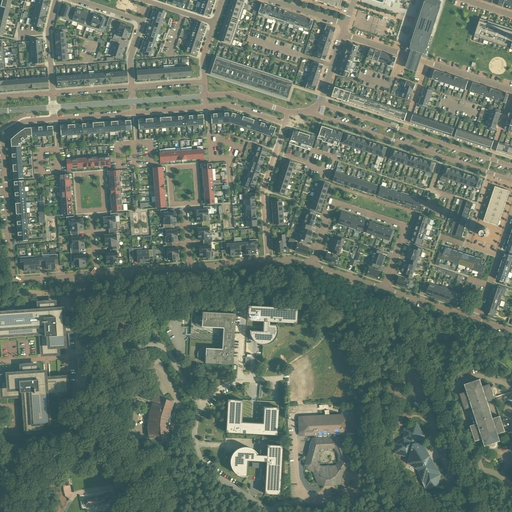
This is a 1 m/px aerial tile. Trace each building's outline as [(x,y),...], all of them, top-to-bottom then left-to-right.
[(244,9),(245,4),(244,3),(244,4),(234,0),(232,6),(244,9)] [(312,0),(338,8),(341,0),(312,0)] [(408,45),(406,51),(411,52),(409,57),(409,58),(405,71),(415,74),(419,62),(420,60),(421,56),(426,58),(445,0),(422,0),(414,24),(412,32),(408,45)] [(35,3),(33,8),(45,11),(46,6),(35,3)] [(202,3),(200,8),(209,11),(211,6),(202,3)] [(262,17),(266,5),(261,3),(257,16),(262,17)] [(61,13),(60,17),(66,19),(65,20),(68,21),(70,15),(67,14),(70,7),(64,5),(62,9),(61,9),(60,12),(61,13)] [(267,19),(271,7),(266,5),(262,17),(267,19)] [(242,14),(244,9),(232,6),(231,10),(231,11),(242,14)] [(273,19),(277,8),(271,7),(267,19),(273,21),(273,19)] [(33,8),(32,14),(44,17),(44,16),(45,11),(33,8)] [(200,8),(198,13),(208,16),(209,11),(200,8)] [(278,21),(282,10),(277,8),(273,19),(277,20),(278,21)] [(70,15),(68,21),(71,22),(72,21),(77,23),(78,23),(82,12),(80,11),(81,10),(77,9),(77,10),(76,10),(73,16),(70,15)] [(162,19),(165,11),(157,9),(156,12),(153,11),(152,16),(162,19)] [(283,22),(287,12),(282,10),(278,21),(277,20),(277,22),(283,24),(283,22)] [(240,20),(242,14),(231,11),(230,11),(231,11),(229,16),(240,20)] [(77,23),(77,24),(82,26),(86,27),(88,21),(85,20),(87,13),(82,12),(78,23),(77,23)] [(289,24),(292,14),(287,12),(283,22),(289,24)] [(32,14),(31,19),(43,22),(42,22),(43,22),(44,16),(44,17),(32,14)] [(294,26),(297,15),(292,14),(289,24),(294,26)] [(88,21),(86,27),(90,28),(95,30),(99,17),(98,17),(98,16),(95,15),(95,16),(93,15),(91,22),(88,21)] [(299,27),(302,17),(297,15),(294,26),(293,27),(298,29),(299,28),(299,27)] [(160,26),(162,19),(152,16),(150,20),(153,21),(152,24),(160,26)] [(238,25),(240,20),(229,16),(227,21),(238,25)] [(99,17),(95,30),(104,33),(106,27),(103,26),(105,19),(99,17)] [(304,29),(307,19),(302,17),(299,27),(299,28),(303,29),(304,29)] [(511,28),(480,18),(474,37),(511,49),(511,28)] [(31,19),(29,25),(41,28),(42,22),(43,22),(31,19)] [(309,33),(313,20),(307,19),(304,29),(303,29),(303,31),(309,33)] [(196,21),(194,26),(203,29),(205,24),(196,21)] [(237,30),(238,25),(227,21),(226,26),(225,26),(237,30)] [(118,29),(118,30),(129,33),(131,27),(120,24),(118,29)] [(157,34),(160,26),(152,24),(151,27),(148,26),(147,30),(157,34)] [(333,34),(335,28),(323,24),(321,30),(323,30),(333,34)] [(194,26),(192,31),(202,34),(203,29),(194,26)] [(237,30),(225,26),(225,27),(224,31),(235,35),(237,30)] [(61,33),(55,33),(55,39),(65,38),(65,33),(68,32),(67,29),(61,29),(61,33)] [(116,29),(113,38),(119,40),(120,37),(127,39),(127,38),(128,38),(129,34),(128,34),(129,33),(118,30),(118,29),(116,29)] [(155,41),(157,34),(147,30),(145,35),(148,36),(147,39),(155,41)] [(332,39),(333,34),(323,30),(321,35),(332,39)] [(192,31),(190,36),(200,39),(202,34),(192,31)] [(235,35),(224,31),(222,36),(233,40),(235,35)] [(330,44),(332,39),(321,35),(319,35),(318,40),(330,44)] [(190,36),(189,41),(198,44),(200,39),(190,36)] [(233,40),(222,36),(220,42),(232,45),(233,40)] [(111,43),(109,48),(122,53),(123,51),(123,52),(125,48),(124,48),(124,47),(117,44),(118,42),(110,39),(109,42),(111,43)] [(152,49),(155,41),(147,39),(147,42),(143,41),(142,45),(152,49)] [(328,50),(330,44),(318,40),(316,46),(317,47),(317,46),(328,50)] [(189,41),(187,46),(196,50),(198,44),(189,41)] [(355,46),(355,45),(351,44),(350,44),(348,44),(346,49),(355,52),(357,53),(359,47),(355,46)] [(150,56),(152,49),(142,45),(140,50),(144,51),(143,54),(150,56)] [(187,46),(185,52),(195,55),(196,50),(187,46)] [(317,46),(317,47),(316,51),(316,52),(326,55),(328,50),(317,46)] [(109,48),(107,54),(120,59),(122,53),(109,48)] [(371,61),(375,50),(369,48),(365,59),(370,61),(371,61)] [(354,57),(355,52),(346,49),(344,54),(354,57)] [(377,61),(380,52),(375,50),(371,61),(377,63),(377,62),(377,61)] [(324,61),(326,55),(316,52),(316,51),(314,51),(312,57),(324,61)] [(382,63),(385,54),(380,52),(377,61),(377,62),(382,63)] [(352,62),(354,57),(344,54),(343,59),(352,62)] [(388,65),(391,55),(385,54),(382,63),(387,65),(388,65)] [(393,69),(396,57),(391,55),(388,65),(387,65),(387,67),(393,69)] [(30,63),(30,64),(30,67),(36,66),(36,63),(42,63),(42,57),(30,58),(30,63)] [(215,58),(210,73),(287,98),(292,83),(215,58)] [(350,67),(352,62),(343,59),(341,64),(350,67)] [(323,65),(312,62),(311,67),(321,71),(323,65)] [(349,72),(350,67),(341,64),(339,70),(348,73),(349,72)] [(319,76),(321,71),(311,67),(309,72),(319,76)] [(348,78),(350,73),(349,72),(348,73),(339,70),(337,75),(348,78)] [(439,81),(442,72),(437,71),(434,80),(439,81)] [(318,81),(319,76),(309,72),(307,77),(318,81)] [(444,83),(447,74),(442,72),(439,81),(444,83)] [(449,85),(452,76),(447,74),(444,83),(449,85)] [(454,86),(457,77),(452,76),(449,85),(454,86)] [(316,86),(318,81),(307,77),(306,82),(316,86)] [(459,88),(462,79),(457,77),(454,86),(459,88)] [(465,90),(468,81),(462,79),(459,88),(465,90)] [(314,91),(316,86),(306,82),(304,81),(302,87),(314,91)] [(414,90),(415,85),(405,81),(403,87),(404,87),(405,87),(414,90)] [(480,95),(483,86),(477,84),(474,93),(480,95)] [(485,97),(488,87),(483,86),(480,95),(485,97)] [(339,89),(334,87),(333,87),(333,88),(331,96),(330,96),(330,97),(331,97),(335,98),(336,98),(339,89)] [(344,91),(345,89),(339,87),(339,89),(336,98),(341,100),(344,91)] [(412,95),(414,90),(405,87),(404,87),(403,92),(412,95)] [(490,98),(493,89),(488,87),(485,97),(490,98)] [(431,97),(433,91),(424,88),(422,94),(431,97)] [(495,100),(498,91),(493,89),(490,98),(495,100)] [(349,92),(344,91),(341,100),(346,102),(349,92)] [(410,101),(412,95),(403,92),(401,91),(399,97),(410,101)] [(500,102),(503,92),(498,91),(495,100),(500,102)] [(354,95),(355,95),(355,93),(349,92),(346,102),(351,104),(354,95)] [(506,104),(509,94),(503,92),(500,102),(506,104)] [(429,102),(431,97),(422,94),(420,99),(429,102)] [(365,99),(364,98),(359,97),(357,105),(362,107),(365,99)] [(370,100),(371,99),(366,97),(365,97),(364,98),(365,99),(362,107),(367,109),(370,100)] [(427,107),(429,102),(420,99),(418,104),(427,107)] [(372,111),(375,102),(370,100),(367,109),(372,111)] [(386,106),(386,105),(380,104),(378,112),(383,114),(386,106)] [(391,107),(392,106),(386,104),(386,105),(386,106),(383,114),(388,116),(391,107)] [(394,118),(396,109),(391,107),(388,116),(394,118)] [(407,113),(407,112),(408,111),(402,109),(401,111),(399,119),(404,121),(405,120),(407,113)] [(499,119),(501,113),(492,110),(490,116),(499,119)] [(229,123),(231,113),(222,113),(223,124),(229,124),(229,123)] [(234,125),(237,115),(231,113),(229,123),(229,124),(234,125)] [(415,125),(418,116),(413,114),(410,123),(415,125)] [(239,127),(243,117),(237,115),(234,125),(239,127)] [(420,126),(423,117),(418,116),(415,125),(420,126)] [(497,124),(499,119),(490,116),(488,121),(497,124)] [(245,129),(248,118),(243,117),(239,127),(245,129)] [(425,128),(428,119),(423,117),(420,126),(425,128)] [(250,130),(253,120),(248,118),(245,129),(250,130)] [(431,130),(434,121),(428,119),(425,128),(431,130)] [(256,132),(259,122),(253,120),(250,130),(256,132)] [(436,131),(439,122),(434,121),(431,130),(436,131)] [(495,129),(497,124),(488,121),(486,126),(495,129)] [(261,134),(264,124),(259,122),(256,132),(261,134)] [(441,133),(444,124),(439,122),(436,131),(441,133)] [(266,136),(270,126),(264,124),(261,134),(266,136)] [(446,135),(449,126),(444,124),(441,133),(446,135)] [(275,128),(270,126),(266,136),(266,137),(272,139),(275,128)] [(322,140),(326,128),(321,126),(317,138),(322,140)] [(452,137),(454,128),(449,126),(446,135),(452,137)] [(31,136),(31,128),(24,128),(22,130),(13,137),(10,139),(11,147),(19,146),(18,144),(20,143),(28,137),(27,136),(31,136)] [(327,143),(331,130),(326,128),(322,140),(321,141),(327,143)] [(459,139),(462,130),(457,128),(454,138),(459,139)] [(294,146),(299,132),(293,130),(289,144),(294,146)] [(332,145),(337,131),(331,130),(327,143),(332,145)] [(465,141),(468,132),(462,130),(459,139),(465,141)] [(337,147),(342,133),(337,131),(332,145),(337,147)] [(299,147),(304,134),(299,132),(294,146),(299,147)] [(470,143),(473,134),(468,132),(465,141),(470,143)] [(304,149),(309,135),(304,134),(299,147),(304,149)] [(350,136),(344,134),(341,144),(347,146),(350,136)] [(475,144),(478,135),(473,134),(470,143),(475,144)] [(310,151),(314,137),(309,135),(304,149),(310,151)] [(480,146),(483,137),(478,135),(475,144),(480,146)] [(355,137),(350,136),(347,146),(352,148),(355,137)] [(360,139),(355,137),(352,148),(357,149),(360,139)] [(485,148),(488,139),(483,137),(480,146),(485,148)] [(366,141),(360,139),(357,149),(362,151),(366,141)] [(491,150),(494,140),(488,139),(485,148),(491,150)] [(371,143),(366,141),(362,151),(367,153),(371,143)] [(376,144),(371,143),(367,153),(372,155),(376,144)] [(496,151),(497,152),(497,151),(502,153),(504,145),(504,144),(500,143),(499,143),(500,143),(499,143),(498,143),(499,143),(496,151)] [(504,145),(502,153),(506,155),(507,155),(510,146),(510,145),(505,143),(504,144),(504,145)] [(381,146),(376,144),(372,155),(378,156),(381,146)] [(265,154),(267,149),(256,146),(255,151),(265,154)] [(387,148),(381,146),(378,156),(383,158),(387,148)] [(398,152),(392,150),(389,160),(395,162),(398,152)] [(263,159),(265,154),(255,151),(253,156),(263,159)] [(403,153),(398,152),(395,162),(400,164),(403,153)] [(408,155),(403,153),(400,164),(405,165),(408,155)] [(413,157),(408,155),(405,165),(410,167),(413,157)] [(263,159),(253,156),(251,161),(261,165),(263,159)] [(418,158),(413,157),(410,167),(415,169),(418,158)] [(424,160),(418,158),(415,169),(420,170),(424,160)] [(292,168),(294,161),(289,160),(288,161),(285,160),(283,165),(292,168)] [(429,162),(424,160),(420,170),(425,172),(429,162)] [(261,165),(251,161),(250,161),(248,166),(250,166),(260,170),(261,165)] [(435,164),(429,162),(425,172),(431,174),(435,164)] [(293,168),(292,168),(283,165),(281,170),(291,174),(293,168)] [(258,175),(260,170),(250,166),(248,171),(258,175)] [(451,169),(445,167),(441,177),(447,179),(451,169)] [(456,171),(451,169),(447,179),(452,181),(456,171)] [(290,179),(291,174),(281,170),(279,176),(290,179)] [(256,180),(258,175),(248,171),(246,177),(256,180)] [(338,182),(341,173),(335,171),(332,181),(338,182)] [(461,172),(456,171),(452,181),(457,183),(461,172)] [(466,174),(461,172),(457,183),(463,184),(466,174)] [(343,184),(346,175),(341,173),(338,182),(343,184)] [(471,176),(466,174),(463,184),(468,186),(471,176)] [(348,186),(351,176),(346,175),(343,184),(348,186)] [(288,184),(290,179),(279,176),(278,181),(288,184)] [(353,188),(356,178),(351,176),(348,186),(353,188)] [(476,178),(471,176),(468,186),(473,188),(476,178)] [(255,185),(256,180),(246,177),(245,182),(244,182),(255,185)] [(358,189),(361,180),(356,178),(353,188),(358,189)] [(482,180),(476,178),(473,188),(479,190),(482,180)] [(363,191),(366,182),(361,180),(358,189),(363,191)] [(253,190),(255,185),(244,182),(245,182),(243,181),(242,187),(253,190)] [(286,189),(288,184),(278,181),(276,186),(285,189),(286,189)] [(319,182),(317,187),(326,190),(328,185),(327,185),(328,183),(323,182),(323,183),(319,182)] [(368,193),(371,183),(366,182),(363,191),(368,193)] [(377,185),(371,183),(368,193),(374,194),(377,185)] [(386,188),(386,187),(381,185),(377,196),(383,197),(386,188)] [(283,194),(285,189),(276,186),(274,191),(275,191),(274,193),(279,194),(279,193),(283,194)] [(502,189),(495,186),(495,187),(493,192),(500,194),(502,189),(502,188),(502,189)] [(324,196),(326,190),(317,187),(316,187),(314,192),(324,196)] [(386,188),(383,197),(388,199),(391,190),(386,188)] [(391,190),(388,199),(393,201),(396,191),(397,190),(391,188),(391,190)] [(508,197),(509,192),(510,191),(503,189),(502,189),(500,194),(508,197)] [(396,191),(393,201),(398,202),(401,193),(396,191)] [(324,196),(314,192),(312,197),(323,201),(324,196)] [(407,194),(401,192),(401,193),(398,202),(403,204),(407,194)] [(500,194),(493,192),(493,193),(491,198),(498,200),(500,194)] [(412,195),(407,194),(403,204),(408,206),(411,196),(412,197),(412,195)] [(508,197),(500,194),(498,200),(506,203),(506,202),(507,197),(507,198),(508,197)] [(412,197),(411,196),(408,206),(413,208),(417,198),(412,197)] [(323,201),(312,197),(311,203),(312,203),(321,206),(323,201)] [(422,200),(417,198),(413,208),(419,209),(422,200)] [(497,206),(498,200),(491,198),(489,203),(489,204),(497,206)] [(471,209),(473,203),(462,200),(460,206),(471,209)] [(506,203),(498,200),(497,206),(504,208),(505,203),(506,203)] [(319,211),(321,206),(312,203),(310,210),(315,211),(315,210),(319,211)] [(489,204),(487,209),(495,212),(497,206),(489,204)] [(196,210),(196,216),(208,215),(207,210),(210,209),(210,206),(203,207),(203,210),(196,210)] [(469,215),(471,209),(460,206),(458,211),(469,215)] [(504,208),(497,206),(495,212),(502,214),(504,209),(504,208)] [(163,213),(164,218),(164,219),(176,218),(175,212),(167,212),(167,209),(160,210),(160,213),(163,213)] [(495,212),(487,209),(487,210),(486,215),(485,215),(493,218),(495,212)] [(307,211),(304,218),(316,222),(317,217),(314,216),(315,213),(307,211)] [(467,221),(469,215),(458,211),(456,217),(467,221)] [(343,225),(347,215),(339,212),(338,216),(340,217),(337,224),(343,226),(344,225),(343,225)] [(502,214),(495,212),(493,218),(500,220),(502,215),(502,214)] [(119,216),(118,213),(110,214),(110,217),(103,217),(103,223),(116,222),(116,217),(119,216)] [(420,215),(418,221),(428,224),(429,225),(431,219),(425,217),(425,216),(421,214),(420,216),(420,215)] [(210,224),(209,215),(208,215),(196,216),(197,222),(202,222),(202,225),(210,224)] [(349,227),(353,217),(347,215),(343,225),(344,225),(349,227)] [(498,226),(500,220),(493,218),(485,215),(484,220),(483,221),(484,221),(490,223),(491,224),(497,226),(498,226)] [(74,219),(74,216),(66,217),(66,220),(68,220),(68,226),(70,226),(83,225),(82,224),(83,224),(83,219),(74,219)] [(354,230),(358,219),(353,217),(349,227),(348,228),(354,230)] [(465,226),(467,221),(456,217),(455,217),(453,222),(465,226)] [(176,224),(176,218),(164,219),(164,218),(163,218),(163,227),(163,228),(171,227),(171,224),(176,224)] [(314,227),(316,222),(304,218),(302,226),(310,228),(311,226),(314,227)] [(363,232),(365,227),(362,226),(364,221),(358,219),(354,230),(354,231),(360,233),(361,231),(363,232)] [(427,229),(428,224),(418,221),(416,226),(426,229),(427,229)] [(118,231),(117,222),(116,222),(103,223),(104,229),(109,229),(109,232),(117,231),(118,231)] [(372,235),(375,224),(369,222),(368,228),(365,227),(363,232),(372,235)] [(463,232),(465,226),(453,222),(451,228),(452,228),(463,232)] [(210,233),(210,224),(202,225),(202,228),(197,228),(197,234),(210,233)] [(378,236),(381,226),(375,224),(372,235),(378,236)] [(78,231),(82,231),(83,231),(83,225),(70,226),(70,235),(71,235),(78,234),(78,231)] [(309,231),(310,228),(302,226),(300,233),(311,237),(312,232),(309,231)] [(383,238),(387,228),(381,226),(378,236),(383,238)] [(428,230),(427,229),(426,229),(416,226),(414,231),(425,235),(426,235),(428,230)] [(171,230),(171,227),(163,228),(163,227),(162,228),(163,237),(164,237),(177,236),(176,230),(171,230)] [(479,231),(479,232),(479,233),(480,234),(480,235),(481,236),(482,236),(483,237),(484,237),(485,237),(486,237),(487,236),(488,236),(488,235),(489,234),(489,233),(489,232),(489,231),(489,230),(488,229),(488,228),(487,228),(486,227),(485,227),(484,227),(483,227),(482,227),(482,228),(481,228),(480,229),(480,230),(479,231)] [(394,231),(387,228),(383,238),(389,240),(391,234),(393,235),(394,231)] [(462,238),(463,232),(452,228),(450,234),(462,238)] [(117,240),(117,231),(109,232),(109,235),(104,235),(104,241),(117,240)] [(425,235),(414,231),(413,236),(423,240),(423,239),(425,235)] [(212,233),(210,233),(197,234),(198,240),(203,240),(203,243),(211,242),(212,242),(212,233)] [(309,241),(311,237),(300,233),(297,241),(305,244),(306,240),(309,241)] [(78,237),(78,234),(71,235),(72,244),(84,243),(83,237),(78,237)] [(275,241),(276,252),(283,252),(283,247),(286,247),(285,235),(281,235),(282,241),(275,241)] [(177,242),(177,236),(164,237),(164,243),(166,243),(166,245),(173,245),(172,242),(177,242)] [(424,240),(423,239),(423,240),(413,236),(411,242),(415,243),(414,244),(420,246),(420,245),(422,245),(424,240)] [(331,239),(330,243),(341,247),(344,239),(336,237),(334,240),(331,239)] [(249,240),(249,242),(250,254),(251,254),(251,255),(255,255),(255,249),(258,249),(257,239),(249,240)] [(119,249),(119,240),(117,240),(104,241),(105,247),(110,247),(110,250),(117,249),(119,249)] [(242,243),(242,240),(233,241),(234,243),(235,255),(236,255),(236,256),(240,256),(239,250),(242,250),(242,243)] [(212,251),(211,242),(203,243),(203,246),(198,246),(199,252),(212,251)] [(249,242),(242,243),(242,250),(245,250),(246,255),(250,254),(249,242)] [(84,249),(84,243),(72,244),(70,244),(70,253),(80,252),(79,249),(84,249)] [(234,243),(226,244),(226,251),(230,251),(230,256),(235,255),(234,243)] [(338,255),(341,247),(330,243),(328,248),(331,249),(330,252),(338,255)] [(307,247),(297,244),(295,251),(305,254),(307,247)] [(173,248),(173,245),(166,245),(163,245),(164,255),(178,254),(178,248),(173,248)] [(409,248),(407,252),(419,256),(421,257),(423,249),(413,246),(412,249),(409,248)] [(447,262),(451,249),(445,247),(443,252),(439,251),(435,264),(439,266),(441,260),(447,262)] [(142,250),(142,248),(132,249),(132,251),(133,255),(133,257),(133,258),(137,258),(137,263),(143,262),(142,250)] [(118,258),(117,249),(110,250),(110,253),(105,253),(106,259),(118,258)] [(453,264),(457,251),(451,249),(447,262),(453,264)] [(149,257),(152,256),(152,250),(142,250),(143,262),(144,262),(144,263),(149,263),(149,257)] [(375,250),(372,257),(384,261),(385,256),(382,255),(383,252),(375,250)] [(459,264),(462,253),(457,251),(453,264),(458,266),(459,264)] [(80,255),(80,252),(70,253),(71,262),(73,262),(85,261),(85,255),(80,255)] [(416,264),(419,256),(407,252),(406,257),(409,258),(408,261),(416,264)] [(466,267),(470,255),(462,253),(459,264),(466,267)] [(511,254),(508,253),(508,254),(504,253),(502,258),(511,261),(511,254)] [(57,254),(49,255),(49,257),(50,269),(51,269),(51,270),(55,270),(55,264),(58,264),(57,254)] [(338,258),(326,254),(324,260),(336,264),(338,258)] [(473,269),(477,258),(470,255),(466,267),(473,269)] [(29,271),(27,257),(19,257),(20,267),(23,266),(24,271),(29,271)] [(39,265),(42,265),(42,258),(42,257),(34,257),(35,270),(40,270),(39,265)] [(49,257),(42,258),(42,265),(45,265),(46,270),(50,269),(49,257)] [(384,261),(372,257),(370,265),(378,268),(379,264),(382,266),(384,261)] [(481,265),(483,260),(477,258),(473,269),(473,270),(479,272),(477,278),(481,279),(485,266),(481,265)] [(511,267),(511,264),(511,261),(502,258),(501,264),(511,267)] [(414,271),(416,264),(408,261),(407,264),(404,263),(402,267),(414,271)] [(511,267),(501,264),(499,269),(509,272),(510,273),(511,267)] [(380,271),(368,267),(366,274),(378,278),(380,271)] [(411,279),(414,271),(402,267),(401,272),(404,273),(403,276),(411,279)] [(508,278),(509,272),(499,269),(497,274),(506,277),(508,278)] [(504,285),(506,277),(497,274),(495,279),(499,280),(499,283),(504,285)] [(411,282),(399,278),(397,285),(409,289),(411,282)] [(427,283),(425,288),(428,289),(426,294),(432,296),(436,286),(427,283)] [(448,287),(442,285),(441,288),(438,298),(444,300),(448,287)] [(438,298),(441,288),(436,286),(432,296),(438,298)] [(501,295),(503,288),(497,286),(497,288),(493,286),(491,292),(501,295)] [(454,289),(448,287),(444,300),(449,302),(453,291),(454,289)] [(453,291),(449,302),(455,304),(456,300),(458,301),(460,294),(453,291)] [(502,295),(501,295),(491,292),(490,297),(500,300),(502,295)] [(501,300),(500,300),(490,297),(488,302),(498,305),(498,306),(499,306),(501,300)] [(0,335),(9,335),(9,338),(24,337),(23,334),(38,333),(38,337),(41,336),(42,355),(58,354),(57,346),(64,346),(63,332),(70,331),(70,327),(72,327),(72,319),(70,320),(69,316),(62,316),(62,309),(55,310),(54,302),(50,303),(50,300),(42,301),(43,303),(39,303),(39,311),(15,312),(15,310),(7,310),(7,313),(0,313),(0,335)] [(497,310),(498,306),(498,305),(488,302),(486,307),(497,310)] [(248,305),(247,321),(263,321),(263,326),(260,326),(260,329),(263,329),(263,331),(250,331),(250,330),(250,331),(250,332),(250,333),(250,334),(250,335),(251,336),(251,337),(252,338),(252,339),(253,339),(253,340),(255,341),(256,342),(258,343),(260,344),(261,344),(261,345),(262,345),(263,345),(264,345),(265,345),(266,344),(268,344),(269,344),(270,343),(272,342),(273,341),(274,341),(274,340),(276,341),(278,338),(276,337),(277,336),(277,334),(277,333),(278,332),(278,330),(277,329),(277,326),(277,325),(276,324),(276,325),(269,325),(269,322),(296,323),(297,308),(248,305)] [(495,316),(497,310),(486,307),(485,312),(488,314),(487,317),(493,318),(494,315),(495,316)] [(192,311),(189,362),(205,356),(205,363),(233,365),(235,314),(202,312),(202,319),(192,311)] [(8,381),(1,382),(2,397),(20,396),(20,399),(24,399),(25,413),(22,413),(23,421),(25,420),(26,432),(30,431),(30,434),(38,433),(37,431),(41,430),(41,423),(48,423),(48,419),(50,419),(49,411),(47,411),(46,394),(67,393),(67,389),(70,389),(69,381),(67,381),(66,377),(45,379),(44,372),(37,372),(37,365),(33,365),(33,363),(25,363),(25,366),(21,366),(22,373),(8,374),(8,381)] [(154,372),(145,378),(148,382),(157,377),(154,372)] [(467,391),(460,393),(465,408),(472,406),(478,423),(471,425),(476,440),(483,438),(485,445),(500,440),(498,433),(505,431),(500,416),(493,418),(487,401),(494,399),(490,384),(482,386),(480,379),(465,384),(467,391)] [(136,390),(134,395),(135,396),(135,397),(153,403),(149,413),(148,426),(149,436),(137,437),(137,439),(136,439),(136,445),(158,443),(158,441),(161,441),(161,443),(169,442),(167,425),(168,419),(173,402),(166,400),(166,402),(163,401),(163,399),(136,390)] [(228,399),(226,432),(277,435),(279,402),(228,399)] [(343,415),(299,417),(300,436),(305,435),(306,436),(314,436),(316,438),(313,438),(305,466),(314,472),(318,484),(322,483),(325,485),(333,485),(336,483),(340,483),(343,470),(351,464),(341,437),(338,437),(340,435),(343,435),(345,439),(355,439),(357,438),(356,425),(354,424),(356,423),(355,410),(354,409),(343,409),(342,414),(343,415)] [(405,438),(394,444),(394,454),(408,457),(408,463),(418,470),(425,488),(437,488),(441,474),(432,459),(430,459),(428,455),(428,452),(426,451),(423,445),(421,444),(425,435),(417,423),(405,429),(405,438)] [(230,460),(230,461),(230,462),(230,463),(230,464),(230,465),(231,466),(231,468),(232,469),(232,470),(233,471),(234,472),(236,474),(237,474),(238,475),(240,476),(241,476),(242,476),(244,477),(245,477),(247,477),(247,476),(265,477),(264,494),(279,495),(282,446),(267,445),(266,456),(258,455),(257,453),(256,452),(254,451),(253,450),(251,449),(250,448),(248,448),(247,447),(246,447),(245,447),(243,447),(242,448),(240,448),(239,449),(237,449),(236,450),(234,451),(233,453),(232,454),(232,455),(231,456),(231,458),(230,459),(230,460)] [(86,499),(86,505),(95,505),(96,506),(100,505),(100,504),(108,502),(107,499),(112,497),(110,493),(104,495),(98,497),(95,497),(93,497),(93,499),(86,499)]
